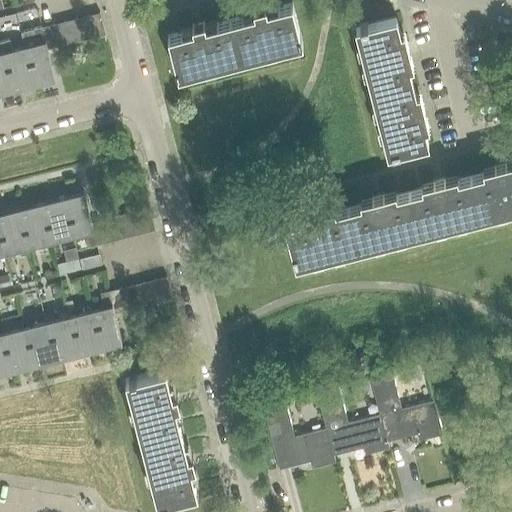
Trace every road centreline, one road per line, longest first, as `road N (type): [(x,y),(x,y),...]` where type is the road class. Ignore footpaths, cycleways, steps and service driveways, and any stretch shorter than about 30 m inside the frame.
road 1 (residential): [(248,511),(141,95)]
road 2 (residential): [(0,131),(141,95)]
